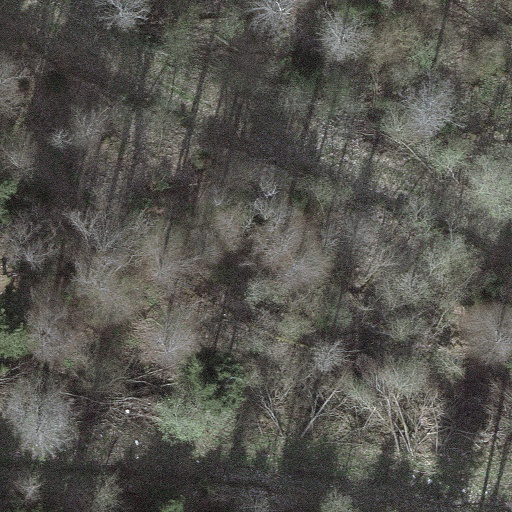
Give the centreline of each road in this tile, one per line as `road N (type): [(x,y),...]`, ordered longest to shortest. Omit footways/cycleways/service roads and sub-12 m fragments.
road 1 (track): [(17,0),(234,104),(354,142),(511,225)]
road 2 (track): [(0,445),(511,498)]
